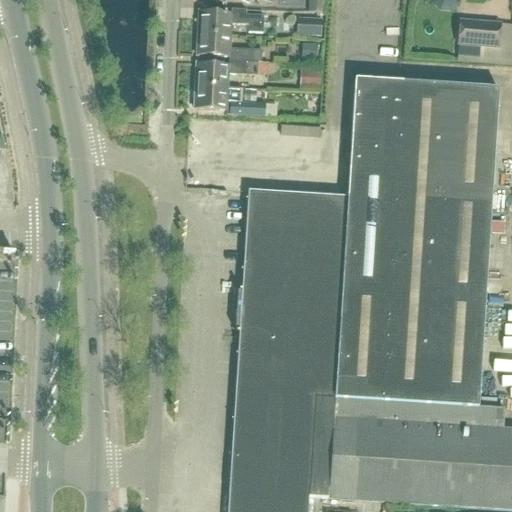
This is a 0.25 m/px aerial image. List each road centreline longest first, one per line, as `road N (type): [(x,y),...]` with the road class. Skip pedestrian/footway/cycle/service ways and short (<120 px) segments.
road 1 (tertiary): [(9,0),(44,162),(49,230),(37,462)]
road 2 (tertiary): [(95,465),(79,155)]
road 3 (residential): [(150,469),(160,169)]
road 4 (residential): [(160,169),(174,0)]
road 5 (tertiary): [(79,155),(47,0)]
